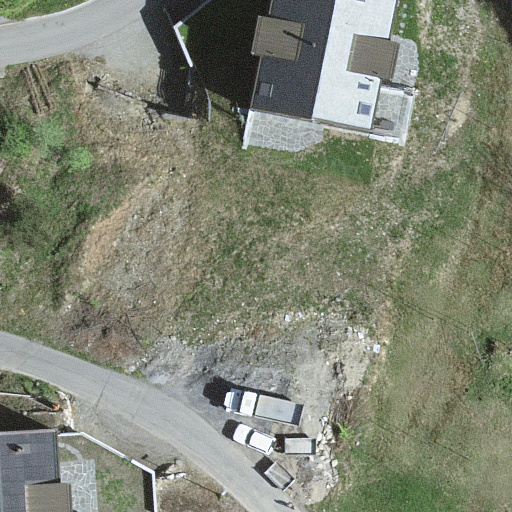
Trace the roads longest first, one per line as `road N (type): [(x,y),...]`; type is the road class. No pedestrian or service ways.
road 1 (unclassified): [(0,351),(123,397),(184,432),(276,511)]
road 2 (unclassified): [(130,0),(53,42),(0,46)]
